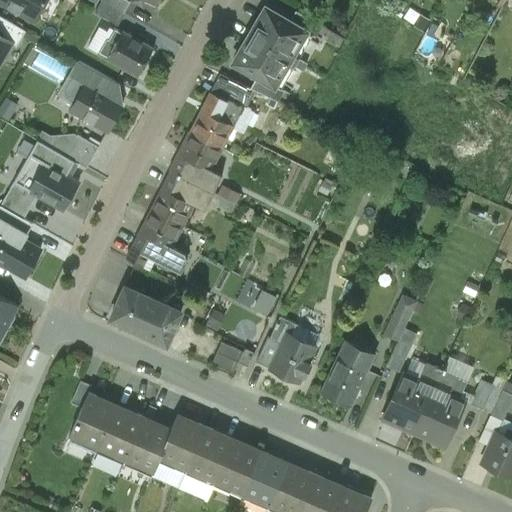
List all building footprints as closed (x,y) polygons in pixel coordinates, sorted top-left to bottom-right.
[(0,0),(0,2),(34,22),(46,0),(0,0)] [(125,13),(102,0),(95,12),(118,25),(125,13)] [(131,2),(126,0),(102,0),(125,13),(131,2)] [(159,0),(137,0),(154,10),(159,0)] [(266,7),(249,35),(291,59),(306,32),(307,31),(290,21),(266,7)] [(322,26),(296,11),(290,21),(307,31),(306,32),(315,37),(322,26)] [(26,31),(0,15),(0,35),(11,42),(10,43),(17,47),(26,31)] [(429,51),(439,32),(428,26),(418,46),(429,51)] [(153,52),(122,34),(122,35),(115,31),(109,42),(106,42),(98,57),(138,79),(153,52)] [(0,35),(0,60),(10,43),(11,42),(0,35)] [(249,35),(233,62),(257,76),(275,86),(275,85),(291,59),(249,35)] [(113,98),(120,84),(78,61),(61,92),(76,101),(71,110),(108,131),(123,104),(113,98)] [(220,73),(210,92),(228,100),(228,99),(244,107),(247,108),(255,91),(250,89),(220,73)] [(275,86),(257,76),(250,89),(255,91),(278,102),(284,90),(275,85),(275,86)] [(210,92),(190,132),(223,148),(244,107),(228,99),(228,100),(210,92)] [(223,148),(190,132),(179,154),(196,162),(188,179),(214,192),(223,175),(212,170),(223,148)] [(77,135),(65,156),(75,161),(86,168),(98,147),(77,135)] [(65,156),(37,140),(14,182),(37,195),(63,210),(79,181),(67,174),(75,161),(65,156)] [(179,154),(171,171),(188,179),(196,162),(179,154)] [(171,171),(162,188),(179,196),(188,179),(171,171)] [(162,188),(151,210),(183,226),(194,204),(205,210),(214,192),(188,179),(179,196),(162,188)] [(37,195),(14,182),(0,205),(23,218),(37,195)] [(183,226),(151,210),(131,249),(148,258),(148,256),(181,272),(187,261),(185,253),(173,247),(183,226)] [(39,253),(9,235),(4,244),(0,241),(0,262),(25,277),(39,253)] [(148,258),(131,249),(126,259),(143,267),(148,258)] [(246,282),(238,299),(268,314),(276,297),(246,282)] [(182,312),(125,286),(110,319),(166,345),(182,312)] [(402,293),(382,335),(397,342),(404,327),(417,300),(402,293)] [(18,307),(0,296),(0,342),(2,344),(11,329),(7,327),(18,307)] [(280,317),(270,339),(281,344),(286,333),(291,335),(296,324),(280,317)] [(291,335),(286,333),(281,344),(269,368),(300,382),(303,377),(304,377),(311,364),(308,363),(316,347),(303,341),(308,330),(296,324),(291,335)] [(417,334),(404,327),(397,342),(385,366),(399,372),(417,334)] [(212,365),(245,372),(250,349),(217,341),(212,365)] [(374,355),(345,341),(321,392),(350,406),(374,355)] [(401,422),(416,429),(443,371),(438,369),(439,368),(436,366),(435,368),(426,364),(419,380),(403,373),(381,419),(399,427),(401,422)] [(443,371),(416,429),(431,436),(428,441),(445,448),(467,402),(459,398),(467,382),(445,372),(446,370),(444,369),(443,371)] [(82,407),(88,393),(92,385),(81,380),(71,402),(82,407)] [(511,383),(502,381),(500,387),(478,380),(470,403),(504,415),(511,392),(511,383)] [(97,451),(117,405),(88,393),(82,407),(68,438),(97,451)] [(124,463),(144,417),(117,405),(97,451),(124,463)] [(188,467),(206,426),(178,414),(172,429),(158,460),(176,468),(179,464),(188,467)] [(158,460),(172,429),(144,417),(124,463),(151,475),(158,460)] [(213,484),(233,438),(206,426),(188,467),(197,472),(195,476),(213,484)] [(511,438),(496,432),(482,464),(511,477),(511,438)] [(243,492),(261,451),(233,438),(213,484),(231,492),(233,488),(243,492)] [(268,508),(289,463),(261,451),(243,492),(252,496),(250,500),(268,508)] [(289,511),(299,511),(316,475),(289,463),(268,508),(276,511),(288,511),(289,511)] [(332,511),(343,487),(316,475),(299,511),(332,511)] [(365,511),(371,499),(343,487),(332,511),(365,511)]
